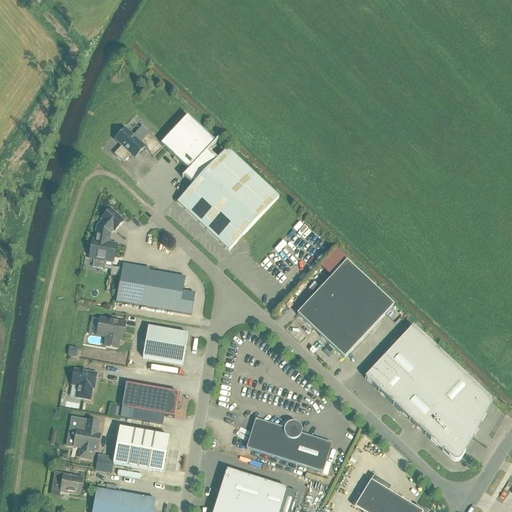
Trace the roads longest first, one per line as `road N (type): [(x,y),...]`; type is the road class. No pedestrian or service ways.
road 1 (unclassified): [(465,509),(241,300)]
road 2 (unclassified): [(241,300),(216,323),(184,511)]
road 3 (unclassified): [(241,300),(150,215)]
